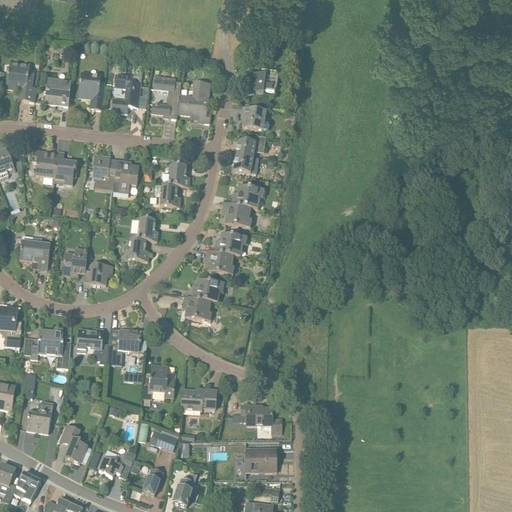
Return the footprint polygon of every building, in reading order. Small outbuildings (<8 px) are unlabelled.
[(7,76),(6,89),(23,91),(21,104),(34,105),(36,91),(32,90),(33,77),(28,76),(29,69),(9,67),(8,76),(7,76)] [(277,81),(277,76),(261,73),(261,78),(251,76),(249,90),(253,91),(253,95),(263,97),(264,94),(274,96),(276,91),(277,86),(277,81)] [(81,75),(78,97),(95,99),(94,112),(102,113),(105,85),(100,85),(101,78),(81,75)] [(141,87),(141,82),(142,75),(131,79),(116,77),(114,90),(126,91),(125,103),(113,101),(111,114),(127,116),(128,110),(138,111),(139,99),(141,87)] [(177,117),(179,98),(181,85),(175,85),(175,82),(160,80),(160,83),(154,82),(153,92),(169,94),(167,108),(152,106),(151,116),(168,119),(168,121),(177,122),(177,117)] [(59,108),(68,109),(71,84),(47,81),(45,107),(55,108),(55,112),(56,106),(59,106),(59,108)] [(193,99),(179,98),(177,117),(198,119),(197,125),(210,126),(211,115),(207,114),(209,102),(208,102),(210,86),(194,84),(193,99)] [(146,112),(148,90),(143,89),(142,99),(139,99),(138,111),(146,112)] [(244,118),(242,130),(262,133),(266,115),(243,111),(242,118),(244,118)] [(253,160),(254,154),(263,156),(266,140),(251,138),(250,144),(238,142),(237,151),(236,151),(236,152),(237,152),(236,157),(253,160)] [(0,179),(7,177),(7,178),(15,174),(6,152),(0,154),(0,179)] [(39,152),(33,152),(32,165),(37,165),(35,179),(54,181),(57,157),(39,154),(39,152)] [(76,174),(77,165),(63,164),(64,155),(57,154),(57,157),(54,181),(53,186),(72,188),(74,174),(76,174)] [(253,160),(236,157),(235,163),(234,163),(234,164),(235,164),(233,173),(256,177),(258,162),(253,161),(253,160)] [(113,193),(116,164),(109,163),(110,160),(96,159),(93,182),(95,182),(95,191),(113,193)] [(136,189),(138,169),(126,168),(126,165),(116,164),(113,193),(113,195),(128,196),(129,188),(136,189)] [(163,176),(162,187),(169,188),(177,189),(188,190),(190,180),(184,180),(184,177),(185,177),(186,169),(171,167),(170,177),(163,176)] [(169,188),(162,187),(160,209),(180,211),(181,200),(175,200),(175,197),(176,197),(177,189),(169,188)] [(251,211),(258,212),(260,201),(263,201),(264,193),(238,188),(237,197),(238,197),(238,200),(233,199),(231,207),(251,211)] [(227,215),(224,226),(250,231),(252,223),(249,222),(251,211),(231,207),(224,206),(222,214),(227,215)] [(154,231),(155,223),(139,221),(137,242),(146,243),(157,245),(158,234),(153,234),(153,231),(154,231)] [(234,258),(233,258),(240,260),(242,248),(245,249),(247,240),(221,235),(220,244),(221,244),(220,247),(215,246),(214,254),(213,254),(234,258)] [(145,251),(146,243),(137,242),(130,241),(128,262),(148,265),(149,255),(143,254),(144,251),(145,251)] [(38,272),(40,272),(47,273),(50,248),(22,245),(19,264),(26,264),(32,265),(31,270),(38,271),(38,272)] [(75,252),(75,256),(65,255),(65,260),(63,275),(71,276),(71,279),(78,280),(78,277),(84,277),(85,278),(86,266),(87,266),(88,254),(75,252)] [(231,269),(233,258),(234,258),(213,254),(214,254),(207,253),(205,262),(210,262),(210,265),(209,265),(207,273),(233,278),(234,270),(231,269)] [(106,268),(87,266),(86,266),(85,278),(84,277),(84,282),(90,283),(90,287),(106,288),(107,279),(105,279),(106,268)] [(192,292),(191,300),(211,304),(211,305),(217,306),(220,294),(223,295),(224,286),(199,282),(197,290),(198,290),(198,293),(192,292)] [(191,300),(184,299),(183,308),(188,309),(187,312),(186,311),(184,320),(210,324),(211,316),(208,315),(211,305),(211,304),(191,300)] [(4,349),(19,351),(21,324),(16,324),(17,310),(7,309),(7,312),(3,312),(3,309),(0,308),(0,335),(5,341),(4,349)] [(25,342),(24,358),(31,359),(30,362),(38,362),(38,357),(57,359),(56,371),(68,372),(70,349),(61,348),(63,332),(54,331),(54,334),(40,333),(39,343),(25,342)] [(99,367),(107,368),(109,348),(102,347),(103,333),(94,332),(93,334),(79,333),(77,354),(86,355),(86,352),(94,352),(93,364),(100,364),(99,367)] [(109,348),(107,368),(114,368),(116,354),(129,355),(129,354),(138,354),(139,346),(141,346),(142,335),(128,333),(128,335),(120,334),(118,349),(109,348)] [(169,369),(152,368),(151,376),(144,376),(142,402),(152,403),(152,395),(165,396),(164,401),(173,401),(175,382),(168,382),(169,369)] [(32,402),(35,380),(26,377),(22,400),(32,402)] [(0,412),(11,414),(15,389),(0,385),(0,410),(0,411),(0,412)] [(196,394),(182,393),(181,412),(201,414),(202,411),(215,413),(216,394),(196,392),(196,394)] [(96,404),(94,414),(104,416),(106,405),(96,404)] [(29,416),(26,433),(48,437),(53,409),(39,407),(37,417),(29,416)] [(258,408),(241,408),(241,418),(246,418),(246,429),(270,429),(271,437),(281,437),(281,421),(272,421),(272,411),(262,411),(262,412),(258,412),(258,408)] [(141,427),(139,445),(147,446),(149,428),(141,427)] [(65,461),(80,467),(87,450),(79,447),(80,444),(76,443),(79,434),(66,429),(60,444),(70,448),(65,461)] [(149,445),(173,454),(178,440),(162,434),(161,435),(154,432),(149,445)] [(95,453),(92,462),(98,465),(102,455),(95,453)] [(276,475),(276,462),(276,453),(246,453),(246,467),(250,467),(250,475),(276,475)] [(125,482),(135,458),(127,454),(119,457),(116,465),(104,460),(99,474),(106,477),(105,478),(112,481),(114,476),(119,478),(119,479),(125,482)] [(141,465),(134,462),(129,473),(137,476),(138,472),(139,473),(141,467),(141,466),(141,465)] [(0,494),(5,497),(2,504),(8,507),(14,496),(17,489),(10,486),(15,473),(2,468),(0,472),(0,494)] [(152,471),(143,494),(154,499),(163,476),(152,471)] [(24,501),(30,505),(41,485),(24,476),(17,489),(14,496),(24,501)] [(181,481),(173,506),(186,510),(197,478),(192,477),(190,484),(181,481)] [(264,490),(263,497),(271,498),(271,504),(277,505),(279,492),(264,490)] [(68,511),(71,507),(60,502),(54,511),(68,511)]
